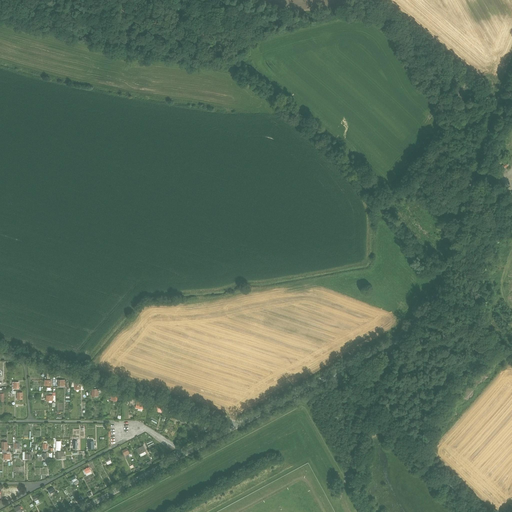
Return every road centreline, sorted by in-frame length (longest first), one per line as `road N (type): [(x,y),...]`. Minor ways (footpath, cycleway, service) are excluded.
road 1 (unclassified): [(511,68),(434,289),(388,341),(331,372)]
road 2 (unclassified): [(0,348),(235,424)]
road 3 (unclassified): [(331,372),(477,511)]
road 4 (unclassified): [(235,424),(77,511)]
